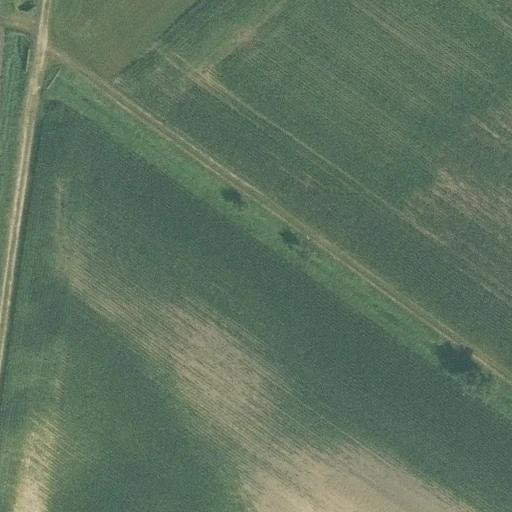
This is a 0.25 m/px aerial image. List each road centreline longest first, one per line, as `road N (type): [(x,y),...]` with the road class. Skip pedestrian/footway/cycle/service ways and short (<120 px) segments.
road 1 (track): [(511,383),(41,47)]
road 2 (track): [(48,0),(0,342)]
